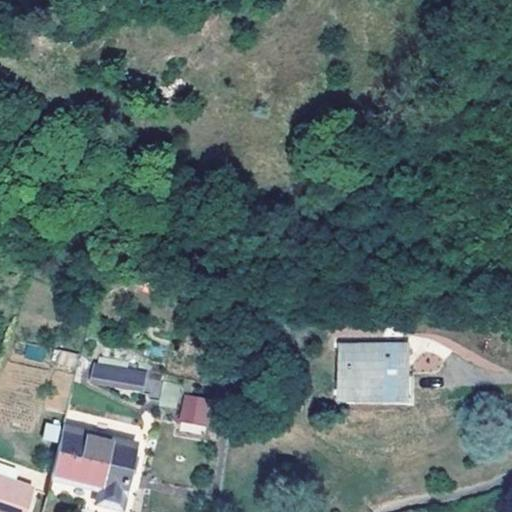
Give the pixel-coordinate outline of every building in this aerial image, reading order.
[(348,330),(342,377),(402,385),(404,364),(411,363),(414,336),(348,330)] [(126,396),(131,374),(91,365),(88,378),(95,380),(93,388),(126,396)] [(140,414),(153,417),(157,398),(144,395),(140,414)] [(157,398),(153,417),(168,419),(172,402),(157,398)] [(175,433),(191,436),(198,437),(202,419),(192,416),(179,413),(175,433)] [(61,426),(48,477),(96,489),(93,502),(116,508),(122,486),(129,442),(61,426)] [(84,511),(89,511),(124,511),(139,445),(129,442),(122,486),(116,508),(93,502),(86,497),(84,511)] [(48,477),(46,487),(86,497),(93,502),(96,489),(48,477)] [(0,511),(21,511),(29,489),(0,479),(0,511)]
